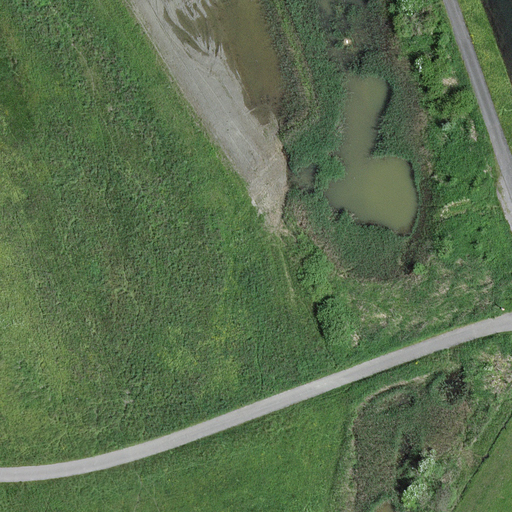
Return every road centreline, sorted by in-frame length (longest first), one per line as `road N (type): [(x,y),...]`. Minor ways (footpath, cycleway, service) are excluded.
road 1 (unclassified): [(511,320),(118,457),(0,474)]
road 2 (unclassified): [(450,0),(511,174)]
